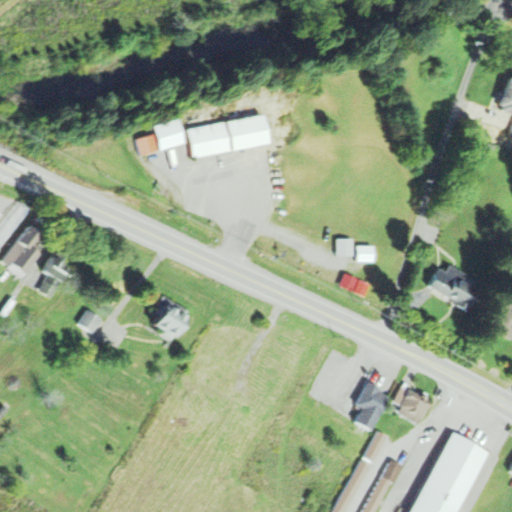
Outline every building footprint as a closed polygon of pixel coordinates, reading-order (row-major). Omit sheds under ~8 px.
[(511,114),(499,110),(500,104),(498,104),(507,75),(511,76),(511,114)] [(193,159),(187,129),(264,113),(270,144),(193,159)] [(159,148),(153,124),(178,118),(183,142),(159,148)] [(30,246),(39,235),(28,225),(0,259),(0,261),(19,278),(39,254),(30,246)] [(34,289),(49,298),(68,267),(52,258),(34,289)] [(461,280),(474,286),(469,297),(472,298),(467,310),(451,302),(452,299),(435,291),(436,289),(426,284),(434,267),(443,272),(447,265),(464,273),(461,280)] [(178,327),(187,311),(160,296),(151,313),(178,327)] [(502,309),(506,299),(511,301),(511,337),(494,330),(502,309)] [(93,334),(102,319),(86,310),(77,324),(93,334)] [(368,380),(381,387),(378,391),(388,397),(369,429),(354,420),(363,405),(356,401),(368,380)] [(418,423),(395,412),(406,387),(429,398),(418,423)] [(345,511),(332,511),(377,431),(387,437),(345,511)] [(454,511),(406,511),(452,432),(488,454),(454,511)] [(375,511),(362,511),(392,460),(402,466),(375,511)]
